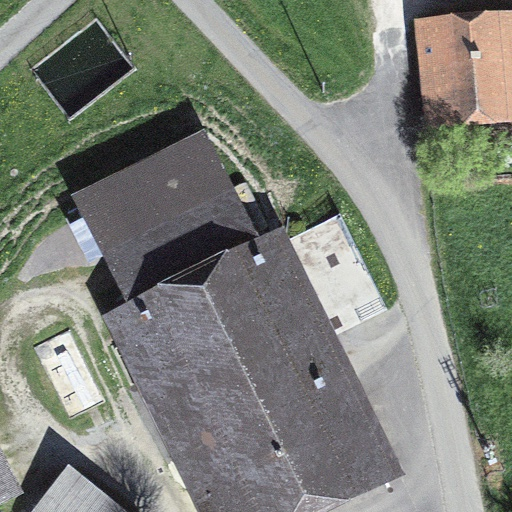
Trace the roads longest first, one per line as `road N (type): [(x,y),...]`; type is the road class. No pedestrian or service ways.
road 1 (unclassified): [(196,0),(335,155),(395,240),(435,332),(471,511)]
road 2 (track): [(89,458),(40,420),(9,361),(11,331),(31,310),(62,306),(84,322),(176,511)]
road 3 (track): [(390,0),(405,161),(395,240)]
